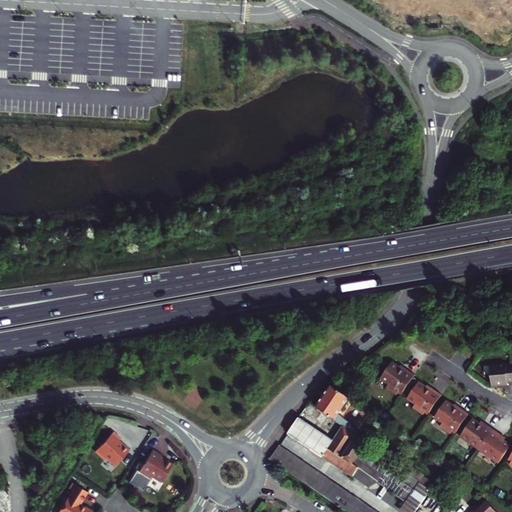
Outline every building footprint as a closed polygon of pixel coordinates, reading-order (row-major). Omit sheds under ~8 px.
[(402,394),(415,375),(406,369),(405,371),(399,367),(392,362),(381,379),(388,384),(386,388),(396,395),(398,394),(399,391),(402,394)] [(511,363),(508,364),(508,362),(493,363),(494,385),(510,384),(510,381),(511,380),(511,363)] [(429,413),(442,395),(433,389),(432,391),(419,382),(407,398),(415,404),(413,408),(423,415),(424,413),(426,411),(429,413)] [(339,414),(350,397),(331,385),(317,405),(349,428),(341,439),(351,445),(357,436),(359,433),(356,431),(357,429),(354,427),(356,425),(339,414)] [(456,432),(469,414),(460,408),(459,409),(453,406),(446,401),(434,417),(442,423),(440,426),(450,434),(452,432),(453,430),(456,432)] [(300,417),(288,433),(369,487),(380,482),(411,502),(422,509),(436,489),(402,466),(357,436),(351,445),(341,439),(338,443),(300,417)] [(480,450),(494,429),(481,421),(480,423),(473,418),(460,436),(480,450)] [(506,438),(494,429),(480,450),(499,463),(511,445),(504,440),(506,438)] [(107,457),(116,466),(130,450),(119,440),(120,438),(113,431),(95,451),(104,460),(107,457)] [(279,446),(270,459),(274,462),(347,511),(379,511),(356,497),(353,501),(343,494),(346,490),(279,446)] [(153,476),(161,481),(172,464),(160,457),(162,455),(153,449),(139,471),(137,470),(129,482),(139,488),(139,487),(143,490),(146,486),(147,486),(153,476)] [(402,466),(436,489),(440,483),(406,461),(402,466)] [(84,505),(84,506),(83,508),(80,506),(80,503),(87,491),(74,483),(70,490),(70,491),(57,511),(91,511),(92,510),(84,505)] [(473,510),(470,511),(497,511),(487,501),(480,507),(475,511),(473,510)] [(406,511),(420,511),(422,509),(411,502),(405,511),(406,511)]
